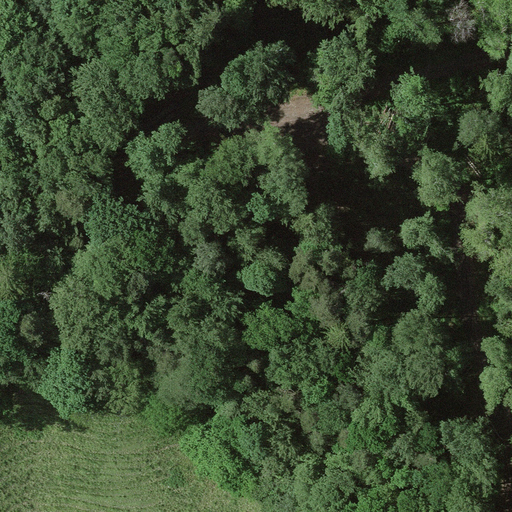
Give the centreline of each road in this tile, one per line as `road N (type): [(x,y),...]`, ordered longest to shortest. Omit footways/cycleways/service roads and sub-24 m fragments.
road 1 (track): [(511,469),(467,319),(463,197),(438,176),(294,118)]
road 2 (track): [(294,118),(241,119),(169,139),(0,317)]
road 3 (track): [(294,118),(511,40)]
